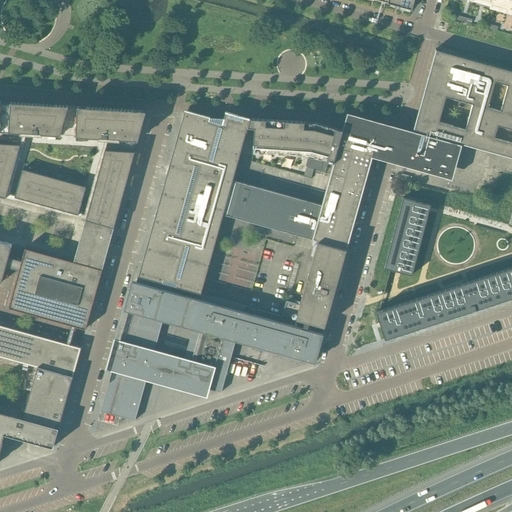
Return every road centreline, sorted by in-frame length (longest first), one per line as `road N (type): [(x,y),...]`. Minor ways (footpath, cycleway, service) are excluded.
road 1 (residential): [(328,369),(427,33)]
road 2 (residential): [(69,451),(162,114)]
road 3 (residential): [(66,493),(324,404),(328,369)]
road 4 (residential): [(328,369),(69,451)]
road 5 (trunk): [(511,430),(257,511)]
road 6 (trunk): [(511,459),(397,511)]
road 7 (residential): [(427,33),(307,0)]
